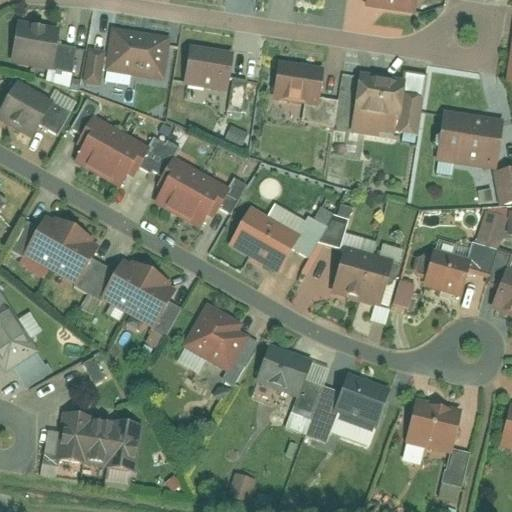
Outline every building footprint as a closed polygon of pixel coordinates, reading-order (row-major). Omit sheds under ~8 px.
[(364,0),(363,11),(412,18),(414,0),(364,0)] [(15,24),(8,66),(50,72),(57,30),(15,24)] [(109,31),(102,73),(162,82),(169,40),(109,31)] [(188,49),(181,87),(225,95),(231,56),(188,49)] [(277,63),(271,103),(316,109),(322,69),(277,63)] [(358,77),(352,113),(398,122),(405,86),(358,77)] [(15,84),(0,109),(0,124),(29,142),(50,105),(15,84)] [(442,113),(434,165),(493,174),(501,122),(442,113)] [(81,151),(73,165),(97,178),(121,135),(97,122),(91,131),(84,127),(73,147),(81,151)] [(141,147),(121,135),(97,178),(118,190),(125,177),(131,181),(143,159),(136,155),(141,147)] [(159,193),(151,207),(176,220),(201,173),(179,161),(173,172),(165,168),(153,190),(159,193)] [(511,172),(490,176),(497,209),(511,205),(511,172)] [(224,186),(201,173),(176,220),(199,232),(206,219),(212,223),(225,199),(219,195),(224,186)] [(249,210),(227,250),(276,276),(297,237),(249,210)] [(506,221),(483,214),(474,244),(496,251),(506,221)] [(19,261),(72,291),(96,248),(42,219),(19,261)] [(343,250),(330,297),(356,304),(369,257),(343,250)] [(433,251),(421,289),(459,301),(471,263),(433,251)] [(394,264),(369,257),(356,304),(381,311),(394,264)] [(124,260),(99,302),(152,332),(176,290),(124,260)] [(511,270),(507,269),(490,312),(511,320),(511,270)] [(0,293),(0,372),(3,376),(39,353),(0,293)] [(178,349),(227,378),(249,341),(238,334),(242,327),(204,305),(178,349)] [(272,348),(257,387),(297,403),(313,364),(272,348)] [(347,377),(332,417),(374,432),(389,392),(347,377)] [(404,445),(452,458),(463,414),(416,402),(404,445)] [(511,408),(508,408),(497,451),(511,455),(511,408)] [(62,415),(55,463),(81,467),(87,463),(102,465),(107,470),(133,475),(141,427),(116,422),(113,425),(97,422),(96,420),(62,415)] [(236,477),(231,500),(251,504),(256,481),(236,477)]
